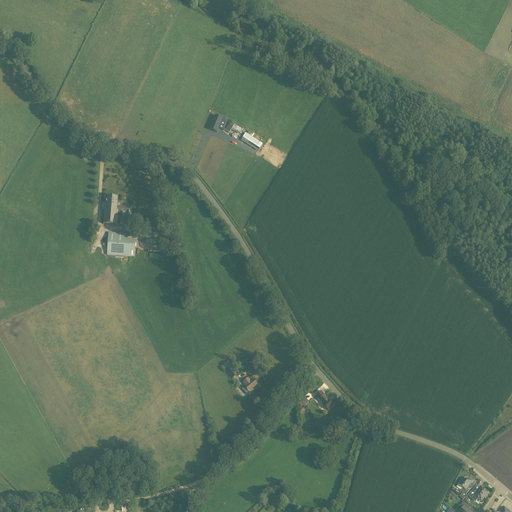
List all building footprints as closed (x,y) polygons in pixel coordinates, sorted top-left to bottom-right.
[(210,129),(217,132),(219,128),(217,127),(220,118),(215,115),(210,129)] [(231,130),(239,134),(242,129),(234,125),(233,126),(229,123),(225,130),(229,133),(231,130)] [(241,141),(258,151),(262,144),(245,133),(241,141)] [(117,225),(118,212),(119,212),(118,225),(125,226),(131,226),(132,207),(120,207),(120,204),(120,200),(117,200),(118,197),(107,196),(106,205),(102,204),(102,206),(105,207),(104,224),(117,225)] [(127,239),(127,234),(108,233),(107,255),(135,257),(136,240),(127,239)] [(248,364),(251,370),(257,368),(255,361),(248,364)] [(222,367),(231,379),(238,373),(229,362),(222,367)] [(250,393),(251,393),(254,390),(253,389),(258,385),(252,379),(251,381),(248,378),(242,383),(245,386),(244,386),(250,393)] [(308,389),(310,393),(317,388),(314,384),(308,389)] [(314,398),(317,400),(318,399),(328,410),(333,405),(321,392),(314,398)] [(298,401),(304,406),(308,401),(303,396),(298,401)] [(466,495),(467,493),(470,489),(471,489),(469,487),(472,483),(473,481),(469,478),(468,479),(467,478),(464,478),(464,479),(463,479),(458,484),(463,488),(463,489),(461,491),(463,493),(459,497),(463,500),(467,496),(466,495)] [(473,489),(468,496),(475,501),(478,498),(481,501),(488,493),(481,487),(477,492),(473,489)] [(450,494),(449,496),(454,501),(458,496),(452,491),(450,494)] [(470,511),(468,510),(470,507),(464,502),(461,505),(463,508),(459,511),(470,511)]
